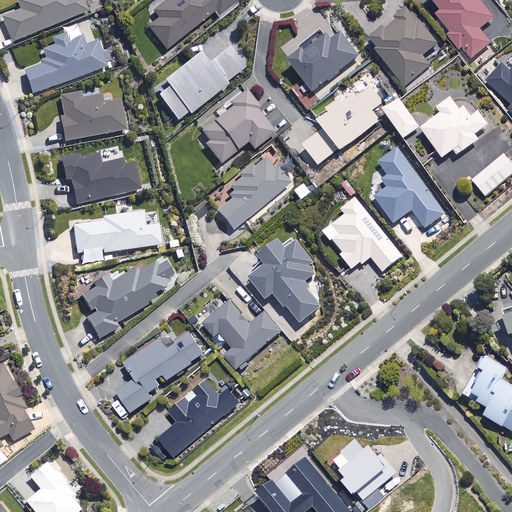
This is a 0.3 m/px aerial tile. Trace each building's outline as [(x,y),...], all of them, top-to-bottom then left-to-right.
[(20,0),(16,2),(20,10),(0,18),(10,43),(88,12),(82,0),(20,0)] [(102,0),(85,0),(92,14),(106,9),(102,0)] [(146,26),(164,50),(214,13),(219,20),(240,4),(236,0),(166,0),(151,12),(156,18),(146,26)] [(428,0),(439,13),(435,17),(449,34),(447,37),(458,51),(461,48),(471,60),(490,44),(478,30),(492,19),(477,0),(428,0)] [(385,34),(381,30),(368,41),(403,88),(430,69),(421,57),(436,46),(408,9),(391,22),(395,26),(385,34)] [(64,33),(53,37),(56,45),(42,50),(47,64),(23,72),(31,95),(106,68),(97,42),(85,46),(81,38),(67,43),(64,33)] [(330,44),(321,33),(303,47),(304,48),(287,62),(311,93),(358,58),(341,36),(330,44)] [(45,59),(38,40),(12,50),(19,69),(45,59)] [(244,69),(227,48),(205,65),(196,53),(161,81),(166,87),(156,96),(176,121),(187,113),(189,115),(226,86),(225,84),(244,69)] [(511,68),(508,72),(501,65),(485,82),(511,107),(507,111),(511,115),(511,68)] [(383,104),(363,78),(339,96),(341,98),(325,110),(327,114),(316,123),(322,131),(302,146),(319,168),(380,122),(373,112),(383,104)] [(274,134),(244,93),(227,106),(229,109),(199,131),(207,143),(204,145),(218,164),(246,143),(251,150),(274,134)] [(102,105),(100,94),(79,98),(78,94),(58,97),(62,117),(58,117),(63,142),(125,131),(119,102),(102,105)] [(457,111),(449,99),(435,108),(439,114),(419,129),(440,159),(451,150),(455,156),(477,140),(473,135),(486,126),(476,112),(469,118),(462,107),(457,111)] [(418,127),(398,100),(382,112),(402,139),(418,127)] [(445,215),(396,149),(377,163),(387,176),(380,180),(386,188),(373,197),(393,224),(411,211),(424,230),(445,215)] [(122,165),(121,160),(102,164),(99,154),(78,158),(77,155),(59,159),(63,181),(69,180),(74,205),(139,191),(133,163),(122,165)] [(511,173),(511,166),(502,155),(471,181),(484,197),(511,173)] [(273,171),(263,158),(227,187),(234,196),(215,211),(231,231),(289,185),(276,168),(273,171)] [(359,263),(361,265),(370,258),(382,273),(402,257),(354,198),(340,209),(344,214),(321,232),(329,241),(331,240),(342,253),(339,255),(350,270),(359,263)] [(130,212),(129,205),(118,207),(119,217),(71,224),(75,254),(81,253),(82,264),(101,261),(100,254),(162,245),(159,225),(144,227),(142,210),(130,212)] [(307,291),(311,288),(306,281),(315,275),(309,267),(312,265),(296,243),(285,251),(277,241),(257,256),(265,266),(248,279),(265,301),(273,295),(284,309),(286,307),(299,324),(320,308),(307,291)] [(169,284),(166,280),(174,276),(162,256),(133,273),(131,270),(112,281),(108,273),(93,282),(96,287),(80,296),(91,315),(85,318),(98,339),(118,328),(115,324),(154,300),(151,295),(169,284)] [(236,370),(239,368),(241,370),(246,366),(243,364),(281,332),(264,313),(249,325),(229,301),(219,310),(212,302),(204,309),(211,316),(201,324),(213,338),(219,333),(233,349),(224,357),(236,370)] [(511,307),(503,310),(505,316),(500,317),(506,336),(511,333),(511,307)] [(470,342),(451,327),(440,342),(458,356),(470,342)] [(203,355),(187,332),(165,348),(158,338),(122,364),(134,380),(115,393),(130,414),(152,399),(148,394),(159,386),(155,380),(163,375),(167,381),(203,355)] [(507,370),(484,358),(469,384),(468,383),(463,393),(488,408),(483,416),(511,432),(511,387),(501,381),(507,370)] [(25,409),(1,364),(0,364),(0,447),(2,446),(0,442),(0,437),(7,434),(11,442),(32,430),(21,411),(25,409)] [(219,398),(205,381),(167,412),(177,424),(158,440),(173,459),(239,404),(228,390),(219,398)] [(356,491),(363,499),(396,472),(381,453),(377,456),(368,445),(363,449),(355,438),(339,451),(341,453),(333,460),(340,468),(338,470),(344,477),(340,481),(352,495),(356,491)] [(269,478),(254,491),(271,511),(351,511),(305,457),(274,483),(269,478)] [(73,493),(45,461),(28,476),(39,489),(24,502),(33,511),(80,511),(81,510),(69,496),(73,493)]
